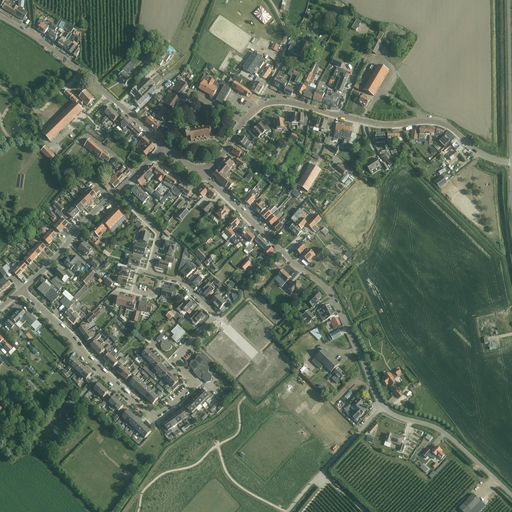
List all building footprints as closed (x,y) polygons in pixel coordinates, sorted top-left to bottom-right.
[(18,10),(14,15),(23,21),(26,16),(25,16),(27,13),(22,10),(24,2),(19,1),(18,8),(18,10)] [(2,8),(14,15),(18,10),(18,8),(13,6),(7,2),(5,4),(2,8)] [(49,21),(47,24),(41,19),(36,26),(38,28),(37,29),(44,34),(48,29),(49,30),(50,28),(53,24),(49,21)] [(62,22),(61,22),(58,20),(55,26),(53,24),(50,28),(52,30),(47,37),(54,42),(58,37),(56,36),(58,33),(55,31),(58,27),(62,29),(62,28),(65,24),(62,22)] [(62,28),(71,34),(73,30),(74,29),(65,24),(62,28)] [(63,48),(68,40),(72,35),(69,33),(65,39),(63,37),(58,44),(63,48)] [(68,40),(63,48),(66,50),(72,43),(68,40)] [(376,55),(382,44),(376,41),(370,52),(376,55)] [(77,46),(77,44),(74,42),(72,44),(67,51),(72,54),(77,46)] [(271,48),(277,51),(279,45),(274,42),(271,48)] [(304,59),(303,59),(311,46),(304,42),(300,50),(296,48),(296,49),(292,47),(289,51),(297,56),(303,60),(304,59)] [(77,46),(72,54),(76,57),(80,52),(80,49),(78,48),(79,46),(77,44),(77,46)] [(243,68),(248,72),(252,74),(258,66),(260,68),(264,63),(261,62),(263,59),(254,53),(243,68)] [(164,57),(158,67),(160,68),(163,63),(166,65),(170,59),(167,58),(164,57)] [(333,59),(331,63),(341,68),(343,64),(333,59)] [(126,74),(131,70),(135,66),(130,62),(126,66),(128,68),(124,72),(118,78),(126,85),(131,79),(126,74)] [(309,83),(313,75),(314,76),(319,67),(314,65),(309,73),(308,73),(304,82),(305,82),(304,85),(302,84),(297,94),(302,96),(306,88),(308,84),(309,83)] [(374,96),(388,71),(378,65),(363,90),(374,96)] [(265,79),(273,68),(269,66),(268,67),(266,66),(263,70),(260,75),(262,76),(261,77),(265,79)] [(289,67),(288,69),(288,70),(285,74),(291,77),(293,73),(294,70),(289,67)] [(337,67),(333,76),(337,77),(339,78),(346,81),(349,76),(342,73),(343,70),(337,67)] [(257,78),(248,72),(246,76),(254,81),(257,78)] [(300,84),(304,75),(300,73),(295,82),(300,84)] [(242,80),(235,75),(232,79),(240,83),(242,80)] [(224,86),(224,87),(220,84),(219,85),(218,85),(218,84),(204,76),(201,81),(203,82),(199,89),(211,96),(210,96),(211,99),(211,100),(215,102),(216,101),(222,105),(231,90),(225,87),(224,86)] [(177,85),(184,91),(188,87),(180,81),(181,80),(179,78),(177,80),(179,82),(177,85)] [(283,90),(287,83),(282,81),(283,79),(281,78),(280,80),(276,78),(273,85),(283,90)] [(342,92),(346,81),(339,78),(335,89),(342,92)] [(136,91),(140,96),(151,86),(153,84),(148,79),(136,91)] [(256,82),(256,83),(254,82),(249,89),(251,91),(258,95),(264,87),(256,82)] [(323,86),(324,83),(320,82),(313,100),(321,103),(324,94),(320,92),(323,86)] [(240,93),(243,88),(235,83),(234,85),(232,84),(231,87),(240,93)] [(316,86),(311,84),(309,83),(308,84),(307,87),(306,91),(305,91),(303,96),(312,100),(316,86)] [(180,96),(184,91),(177,85),(174,89),(171,87),(170,89),(172,91),(173,90),(180,96)] [(138,98),(143,103),(156,91),(151,86),(140,96),(138,98)] [(291,96),(294,89),(294,87),(291,86),(290,88),(287,86),(284,92),(291,96)] [(240,93),(247,97),(249,94),(251,95),(252,94),(243,88),(240,93)] [(51,142),(82,111),(76,105),(77,104),(76,103),(78,101),(67,90),(64,93),(74,102),(42,133),(51,142)] [(167,98),(175,104),(179,99),(171,93),(171,92),(169,90),(167,93),(170,94),(167,98)] [(90,103),(94,100),(86,92),(79,98),(82,101),(81,102),(83,105),(84,103),(87,106),(88,105),(90,107),(92,105),(90,103)] [(331,106),(335,94),(332,93),(331,97),(326,96),(323,104),(331,106)] [(335,94),(331,106),(337,108),(340,100),(337,100),(337,97),(340,98),(340,96),(335,94)] [(366,107),(370,100),(366,98),(367,96),(364,94),(359,103),(366,107)] [(172,109),(175,104),(167,98),(164,102),(162,100),(161,102),(163,104),(164,103),(172,109)] [(159,111),(167,117),(170,111),(162,106),(162,105),(160,104),(158,106),(161,107),(159,111)] [(109,118),(114,112),(110,108),(109,109),(106,106),(102,110),(107,116),(103,119),(105,121),(107,119),(109,118)] [(164,122),(167,117),(159,111),(156,116),(154,114),(152,116),(155,118),(155,117),(164,122)] [(114,112),(109,118),(113,122),(119,117),(114,112)] [(199,140),(202,139),(203,140),(203,139),(206,139),(210,139),(210,138),(212,138),(212,136),(210,129),(212,129),(209,113),(207,113),(206,113),(204,113),(206,126),(204,127),(204,128),(201,128),(200,128),(197,129),(197,128),(197,129),(194,129),(193,129),(189,130),(189,132),(186,132),(186,136),(187,138),(188,138),(188,141),(191,140),(191,141),(191,142),(191,141),(195,140),(195,141),(196,141),(195,140),(199,140)] [(289,118),(289,125),(292,125),(297,126),(298,124),(298,114),(294,114),(294,113),(293,113),(292,118),(289,118)] [(298,114),(298,124),(300,124),(300,126),(306,126),(307,119),(304,119),(304,115),(300,115),(300,113),(298,113),(298,114)] [(125,129),(131,123),(127,119),(124,116),(117,122),(120,126),(121,125),(125,129)] [(159,128),(160,127),(157,124),(159,123),(155,120),(154,121),(150,117),(145,122),(156,131),(157,130),(158,131),(160,129),(159,128)] [(318,132),(319,129),(321,120),(317,119),(318,118),(316,118),(315,123),(312,122),(310,129),(313,130),(313,131),(318,132)] [(321,132),(324,133),(327,134),(329,126),(326,126),(327,122),(323,121),(323,120),(322,119),(321,120),(319,129),(322,130),(321,132)] [(284,126),(286,126),(285,123),(284,123),(284,120),(276,121),(276,122),(275,122),(276,124),(277,130),(285,129),(284,126)] [(131,134),(136,128),(131,123),(125,129),(120,133),(123,136),(126,133),(128,131),(131,134)] [(333,137),(332,142),(337,143),(338,139),(338,138),(341,139),(342,135),(343,133),(345,126),(337,123),(335,130),(333,137)] [(256,127),(257,128),(262,135),(265,133),(266,134),(271,130),(266,125),(263,127),(261,124),(258,127),(257,126),(256,127)] [(343,133),(342,135),(345,136),(346,133),(349,134),(351,127),(345,126),(343,133)] [(136,139),(141,134),(142,133),(136,128),(131,134),(126,140),(128,142),(133,136),(133,137),(134,138),(135,138),(136,139)] [(264,136),(262,135),(257,128),(253,130),(253,129),(252,130),(255,134),(252,136),(257,142),(260,140),(258,138),(260,136),(262,138),(264,136)] [(435,134),(436,134),(435,136),(434,139),(438,140),(439,138),(438,137),(439,135),(442,137),(444,132),(437,129),(435,134)] [(443,139),(439,142),(444,148),(448,144),(449,145),(454,139),(449,134),(449,133),(447,132),(447,131),(445,133),(446,135),(442,138),(443,139)] [(385,143),(385,133),(376,134),(376,143),(385,143)] [(394,138),(399,138),(399,133),(387,133),(388,142),(389,142),(389,141),(394,141),(394,138)] [(299,138),(293,134),(290,138),(297,142),(299,138)] [(146,156),(155,147),(144,137),(138,144),(141,147),(143,145),(145,146),(140,151),(146,156)] [(249,146),(251,143),(242,137),(238,143),(244,146),(246,143),(249,146)] [(103,161),(105,159),(108,162),(111,158),(90,140),(84,147),(99,159),(99,158),(103,161)] [(348,148),(349,141),(342,140),(341,140),(340,143),(341,143),(340,147),(345,149),(345,147),(348,148)] [(456,151),(461,148),(456,143),(452,146),(451,145),(446,150),(448,153),(454,149),(456,151)] [(331,146),(329,149),(336,154),(338,150),(331,146)] [(50,161),(55,156),(46,147),(41,152),(50,161)] [(245,154),(235,147),(232,153),(239,158),(241,154),(244,156),(245,154)] [(64,158),(70,152),(68,151),(67,150),(61,156),(64,158)] [(391,152),(393,160),(399,158),(396,150),(391,152)] [(451,161),(457,156),(455,152),(449,157),(451,161)] [(390,166),(394,163),(387,154),(383,158),(390,166)] [(224,164),(230,170),(235,164),(231,161),(230,161),(227,158),(223,163),(224,164)] [(238,159),(235,163),(243,168),(245,164),(238,159)] [(370,173),(380,166),(376,159),(366,166),(370,173)] [(321,171),(313,166),(314,165),(310,163),(307,168),(308,169),(298,186),(308,193),(321,171)] [(230,170),(224,164),(217,171),(214,175),(213,176),(217,179),(216,179),(225,188),(226,187),(229,189),(234,184),(225,176),(230,170)] [(343,174),(346,171),(339,165),(336,169),(343,174)] [(119,171),(125,177),(130,172),(127,169),(126,169),(123,166),(119,170),(120,171),(119,171)] [(153,172),(155,171),(155,170),(150,166),(136,180),(141,186),(146,181),(147,182),(154,176),(151,174),(153,172)] [(155,171),(153,172),(159,177),(157,179),(160,182),(166,175),(158,168),(156,172),(155,171)] [(115,188),(125,177),(119,171),(115,175),(117,177),(116,178),(114,176),(108,182),(115,188)] [(344,174),(339,181),(343,183),(348,176),(344,174)] [(165,181),(163,184),(171,189),(174,186),(175,185),(176,183),(177,182),(168,176),(165,181)] [(175,186),(171,192),(173,193),(173,194),(179,198),(181,195),(183,192),(186,188),(181,185),(180,186),(177,183),(176,183),(175,185),(175,186)] [(206,184),(197,194),(200,196),(201,195),(203,197),(207,193),(211,189),(209,187),(206,184)] [(437,185),(435,186),(441,193),(442,194),(444,192),(437,184),(437,185)] [(93,201),(97,197),(96,195),(99,192),(93,186),(90,190),(88,188),(84,192),(93,201)] [(137,186),(130,193),(143,206),(148,211),(150,209),(145,203),(149,198),(137,186)] [(183,192),(181,195),(187,199),(187,198),(188,199),(189,196),(191,197),(193,194),(191,193),(191,192),(186,188),(183,192)] [(211,189),(207,193),(210,195),(209,196),(212,199),(213,198),(215,200),(217,197),(215,196),(216,194),(211,189)] [(89,205),(93,201),(84,192),(80,196),(89,205)] [(253,199),(254,197),(252,194),(245,202),(250,206),(255,200),(253,199)] [(80,196),(76,200),(85,209),(89,205),(80,196)] [(81,213),(85,209),(76,200),(72,204),(81,213)] [(179,210),(186,203),(183,200),(177,208),(179,210)] [(213,206),(209,202),(202,209),(206,214),(213,206)] [(260,202),(253,209),(255,212),(256,211),(260,215),(265,209),(270,205),(268,203),(265,206),(260,202)] [(57,203),(56,203),(54,205),(61,213),(63,211),(64,210),(57,203)] [(72,204),(74,206),(72,208),(71,207),(69,209),(70,210),(67,213),(73,219),(80,212),(80,213),(81,213),(72,204)] [(61,218),(64,216),(61,213),(54,205),(53,207),(56,210),(55,212),(61,218)] [(262,216),(266,220),(272,215),(269,213),(275,207),(273,205),(262,216)] [(220,222),(221,220),(222,220),(229,212),(224,207),(216,216),(213,214),(210,217),(213,219),(215,217),(220,222)] [(124,217),(121,214),(116,209),(103,223),(102,222),(93,232),(98,236),(101,233),(100,232),(103,229),(104,230),(107,227),(110,231),(124,217)] [(184,209),(177,216),(182,220),(189,213),(184,209)] [(300,210),(291,220),(301,230),(306,223),(302,219),(306,215),(300,210)] [(275,217),(278,215),(280,212),(278,211),(276,213),(273,216),(272,216),(267,222),(272,226),(277,221),(274,218),(276,217),(275,217)] [(286,218),(289,214),(287,213),(284,216),(278,222),(273,227),(277,232),(283,227),(280,224),(286,218)] [(312,220),(307,225),(312,230),(316,233),(319,230),(315,226),(321,219),(315,214),(311,219),(312,220)] [(54,219),(56,221),(58,223),(64,229),(68,224),(62,219),(60,221),(58,219),(58,220),(55,218),(54,219)] [(228,228),(221,235),(228,242),(235,235),(232,231),(237,226),(240,223),(235,218),(229,224),(227,227),(228,228)] [(60,233),(64,229),(58,223),(54,228),(60,233)] [(301,232),(294,225),(290,229),(297,236),(301,232)] [(138,240),(141,241),(147,243),(149,237),(150,234),(146,233),(147,232),(144,229),(145,229),(143,227),(138,232),(140,233),(139,234),(138,240)] [(47,235),(53,240),(57,236),(51,230),(47,235)] [(241,235),(238,239),(240,241),(242,243),(251,234),(247,230),(241,235)] [(235,240),(240,236),(237,233),(233,238),(232,237),(230,239),(233,242),(235,240)] [(251,234),(242,243),(244,245),(246,247),(250,244),(255,238),(251,234)] [(49,245),(53,240),(47,235),(43,240),(49,245)] [(264,250),(269,246),(260,237),(255,241),(264,250)] [(144,255),(147,246),(138,244),(133,242),(132,247),(135,248),(133,253),(144,255)] [(176,244),(166,242),(164,248),(167,249),(167,251),(166,251),(165,255),(172,256),(173,251),(174,251),(176,244)] [(303,242),(295,250),(300,255),(305,249),(303,247),(305,244),(303,242)] [(36,247),(42,252),(46,248),(41,243),(36,247)] [(86,256),(92,250),(85,243),(78,249),(86,256)] [(36,247),(35,246),(33,244),(31,245),(35,249),(32,252),(38,256),(42,252),(36,247)] [(266,254),(269,256),(274,251),(269,246),(264,252),(261,255),(263,257),(266,254)] [(105,251),(103,253),(108,258),(110,254),(112,251),(108,248),(106,251),(105,251)] [(308,262),(315,255),(309,249),(301,256),(308,262)] [(38,256),(32,252),(30,254),(26,251),(24,252),(27,255),(28,256),(34,261),(38,256)] [(210,257),(207,261),(209,263),(213,260),(215,257),(213,254),(210,257)] [(29,265),(34,261),(28,256),(24,261),(29,265)] [(76,265),(79,261),(74,256),(71,260),(68,257),(66,260),(67,261),(64,264),(71,270),(73,268),(75,270),(78,267),(76,265)] [(139,266),(141,259),(130,256),(128,260),(126,259),(124,266),(131,268),(132,264),(139,266)] [(96,269),(99,265),(94,260),(91,264),(96,269)] [(184,270),(181,273),(187,278),(196,269),(190,263),(187,267),(184,265),(185,261),(182,260),(180,267),(183,268),(184,270)] [(106,269),(110,264),(106,261),(102,266),(106,269)] [(161,261),(159,267),(168,270),(168,268),(171,268),(172,264),(169,263),(161,261)] [(250,264),(247,261),(241,267),(244,271),(250,264)] [(14,264),(23,272),(27,267),(23,263),(20,266),(16,262),(14,264)] [(18,277),(23,272),(14,264),(12,266),(16,270),(13,273),(18,277)] [(119,275),(129,277),(130,271),(125,269),(126,266),(118,264),(117,269),(118,271),(120,271),(119,275)] [(64,273),(60,269),(55,274),(62,280),(66,276),(71,280),(73,277),(67,271),(64,273)] [(86,284),(95,274),(91,270),(81,280),(86,284)] [(191,282),(196,287),(202,280),(199,277),(201,275),(200,274),(200,273),(198,271),(193,276),(195,278),(191,282)] [(281,288),(291,277),(283,271),(275,280),(279,284),(279,285),(281,288)] [(0,286),(4,291),(11,285),(7,281),(5,278),(2,281),(0,279),(0,286)] [(108,278),(105,282),(111,287),(114,283),(108,278)] [(51,282),(59,290),(62,287),(53,279),(51,282)] [(216,279),(213,282),(215,284),(219,288),(222,285),(218,281),(216,279)] [(301,293),(303,290),(301,287),(301,286),(296,282),(290,289),(289,288),(286,291),(291,295),(295,290),(296,292),(298,290),(301,293)] [(45,296),(54,287),(53,285),(50,288),(44,283),(38,290),(45,296)] [(211,286),(207,283),(202,288),(204,291),(202,293),(207,297),(211,293),(212,295),(214,293),(212,292),(214,290),(211,286)] [(163,289),(161,296),(171,299),(175,300),(177,292),(176,292),(177,288),(177,285),(172,284),(172,287),(171,287),(170,291),(165,289),(163,289)] [(54,287),(45,296),(53,303),(59,296),(57,294),(59,291),(54,287)] [(66,290),(62,294),(65,297),(68,299),(70,302),(74,298),(66,290)] [(215,306),(222,299),(220,297),(222,294),(218,291),(213,296),(215,298),(211,302),(215,306)] [(317,292),(307,301),(313,308),(319,303),(318,301),(322,297),(317,292)] [(114,299),(113,306),(116,307),(116,305),(121,306),(124,298),(118,296),(117,300),(114,299)] [(65,297),(60,302),(63,305),(65,307),(70,302),(68,299),(65,297)] [(136,304),(133,303),(134,301),(129,299),(126,310),(133,312),(134,310),(136,304)] [(232,304),(227,299),(225,301),(222,299),(215,306),(220,310),(223,306),(227,309),(232,304)] [(179,312),(180,312),(181,313),(184,310),(187,313),(193,306),(188,301),(184,306),(180,303),(175,308),(179,312)] [(140,302),(138,310),(150,313),(152,305),(140,302)] [(7,316),(14,309),(9,305),(3,312),(7,316)] [(330,306),(318,312),(320,317),(323,322),(327,320),(335,316),(330,306)] [(100,309),(98,307),(86,320),(90,324),(96,318),(94,316),(100,309)] [(19,309),(11,319),(17,324),(19,322),(23,325),(26,322),(31,327),(36,321),(31,316),(28,312),(25,315),(19,309)] [(71,310),(66,315),(72,320),(71,321),(74,323),(79,318),(82,315),(80,312),(77,315),(71,310)] [(170,312),(166,317),(170,320),(174,316),(170,312)] [(200,312),(196,316),(194,314),(189,319),(193,322),(192,323),(195,326),(196,326),(198,324),(198,323),(201,319),(202,320),(204,317),(200,312)] [(337,318),(330,322),(334,330),(341,326),(337,318)] [(9,321),(5,325),(10,330),(11,330),(13,332),(14,331),(16,333),(16,335),(19,337),(20,337),(23,334),(9,321)] [(39,326),(41,325),(36,321),(31,327),(35,331),(37,329),(39,326)] [(83,336),(88,332),(86,329),(89,327),(87,324),(84,326),(79,330),(83,336)] [(183,334),(183,333),(183,331),(183,330),(178,326),(174,329),(174,331),(173,332),(173,333),(174,334),(174,335),(172,338),(177,343),(182,338),(182,337),(182,336),(183,335),(183,334)] [(330,335),(332,338),(333,340),(342,336),(339,330),(330,335)] [(88,332),(83,336),(87,341),(92,338),(95,336),(93,333),(90,335),(88,332)] [(165,341),(164,341),(162,339),(165,337),(162,334),(156,340),(159,342),(161,341),(162,342),(162,343),(161,344),(161,345),(161,346),(161,347),(161,348),(161,349),(162,349),(162,350),(163,351),(164,351),(165,351),(166,352),(167,352),(168,351),(169,351),(170,350),(171,349),(171,348),(172,347),(172,346),(171,345),(171,344),(171,343),(170,342),(169,341),(168,341),(167,341),(166,341),(165,341)] [(7,344),(3,340),(0,336),(0,345),(8,353),(12,349),(7,344)] [(95,351),(100,346),(103,343),(101,341),(99,344),(96,341),(91,346),(95,351)] [(100,346),(95,351),(99,355),(105,350),(100,346)] [(117,355),(112,351),(114,349),(112,347),(107,351),(109,353),(104,360),(108,364),(113,358),(117,355)] [(152,354),(148,350),(147,350),(145,348),(136,356),(138,358),(140,359),(142,358),(143,357),(146,360),(152,354)] [(331,374),(340,364),(324,349),(316,358),(331,374)] [(151,365),(157,359),(152,354),(146,360),(151,365)] [(113,358),(108,364),(113,368),(118,363),(116,360),(118,358),(116,355),(113,358)] [(211,382),(212,377),(208,373),(211,362),(204,355),(202,356),(201,355),(197,356),(195,360),(191,362),(190,366),(194,371),(193,372),(201,379),(202,379),(206,383),(211,382)] [(73,367),(78,362),(73,357),(68,363),(70,366),(67,369),(69,371),(73,367)] [(155,369),(160,364),(161,363),(157,359),(151,365),(155,369)] [(323,367),(316,359),(313,362),(320,370),(323,367)] [(77,371),(82,366),(78,362),(73,367),(77,371)] [(159,374),(165,369),(160,364),(155,369),(155,370),(159,374)] [(82,376),(87,370),(82,366),(77,371),(82,376)] [(122,376),(127,371),(130,368),(128,366),(125,369),(122,366),(117,372),(122,376)] [(127,371),(122,376),(126,381),(131,375),(129,373),(131,371),(128,369),(127,371)] [(164,379),(169,373),(165,369),(159,374),(164,379)] [(335,376),(332,379),(337,384),(345,375),(338,369),(333,375),(335,376)] [(87,370),(82,376),(86,380),(91,374),(87,370)] [(168,383),(174,377),(169,373),(164,379),(168,383)] [(385,379),(383,381),(387,386),(389,384),(391,387),(397,383),(395,380),(392,376),(390,373),(384,377),(385,379)] [(134,387),(140,381),(136,377),(130,384),(134,387)] [(174,377),(168,383),(171,386),(169,387),(173,391),(179,386),(177,384),(178,382),(174,377)] [(138,391),(144,384),(140,381),(134,387),(138,391)] [(30,382),(27,384),(33,390),(36,388),(30,382)] [(98,394),(104,388),(99,384),(94,389),(98,394)] [(141,394),(147,388),(144,384),(138,391),(141,394)] [(397,397),(401,393),(396,387),(391,391),(397,397)] [(104,388),(98,394),(103,398),(108,392),(104,388)] [(145,398),(151,391),(147,388),(141,394),(145,398)] [(207,403),(213,396),(208,391),(206,393),(203,390),(198,394),(207,403)] [(149,401),(155,394),(151,391),(145,398),(149,401)] [(155,394),(149,401),(153,405),(159,398),(155,394)] [(203,407),(207,403),(198,394),(194,399),(200,405),(203,407)] [(111,410),(119,402),(114,398),(109,403),(112,406),(109,408),(111,410)] [(196,409),(200,405),(194,399),(190,403),(196,409)] [(354,405),(351,409),(354,412),(351,416),(356,421),(361,416),(366,411),(361,406),(363,404),(359,400),(354,405)] [(119,402),(111,410),(113,412),(116,409),(118,412),(123,406),(119,402)] [(192,414),(196,409),(190,403),(185,407),(192,414)] [(188,414),(186,415),(182,410),(177,414),(183,421),(185,419),(187,421),(189,419),(189,420),(191,418),(188,414)] [(126,421),(132,414),(128,411),(122,418),(126,421)] [(130,425),(136,418),(132,414),(126,421),(130,425)] [(178,424),(183,421),(177,414),(173,417),(178,424)] [(173,428),(178,424),(173,417),(168,421),(173,428)] [(133,428),(140,421),(136,418),(130,425),(133,428)] [(137,432),(143,425),(140,421),(133,428),(137,432)] [(171,430),(173,428),(168,421),(163,424),(166,428),(163,430),(167,435),(172,432),(171,430)] [(376,424),(369,432),(371,434),(378,425),(376,424)] [(141,435),(147,428),(143,425),(137,432),(141,435)] [(141,435),(145,439),(151,432),(147,428),(141,435)] [(403,452),(405,445),(401,444),(403,438),(396,435),(395,437),(392,436),(388,434),(385,442),(391,444),(391,443),(400,446),(399,451),(403,452)] [(444,456),(440,452),(442,451),(437,447),(432,453),(428,449),(423,455),(426,459),(429,455),(434,460),(436,457),(440,461),(444,456)] [(459,509),(462,511),(469,511),(480,501),(473,494),(459,509)]
